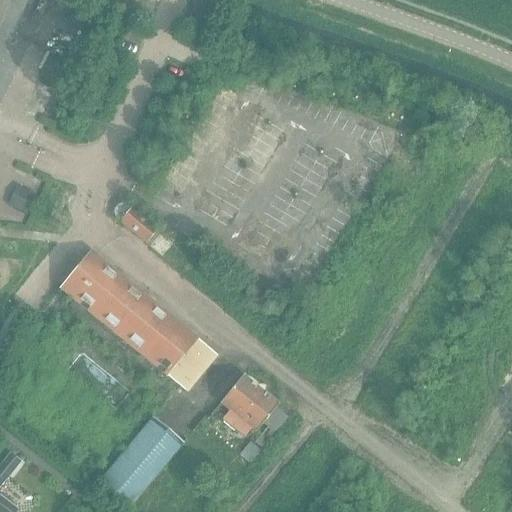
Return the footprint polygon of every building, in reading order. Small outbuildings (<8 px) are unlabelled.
[(0,33),(0,82),(20,44),(0,33)] [(30,200),(38,181),(19,173),(11,192),(30,200)] [(130,208),(130,209),(125,206),(120,205),(117,207),(114,210),(114,214),(115,218),(120,222),(119,222),(146,244),(157,230),(130,208)] [(167,377),(187,393),(218,357),(198,340),(90,252),(60,290),(167,377)] [(303,316),(266,285),(260,294),(297,324),(303,316)] [(251,428),(256,432),(277,405),(243,377),(221,403),(231,412),(224,421),(244,437),(251,428)] [(96,486),(127,511),(184,444),(153,418),(96,486)] [(19,511),(0,496),(0,487),(21,462),(10,453),(0,465),(0,511),(19,511)] [(349,454),(329,478),(337,484),(356,460),(349,454)] [(464,503),(478,511),(482,511),(505,472),(488,462),(464,503)]
